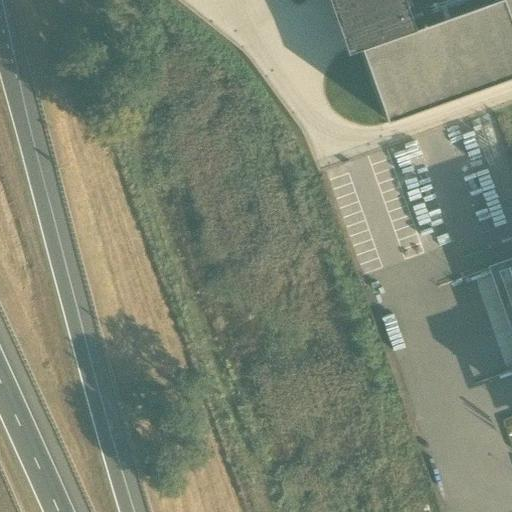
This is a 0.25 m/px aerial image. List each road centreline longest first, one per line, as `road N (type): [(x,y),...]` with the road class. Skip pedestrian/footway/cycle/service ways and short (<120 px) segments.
road 1 (motorway): [(129,511),(0,50)]
road 2 (unknown): [(511,240),(441,264),(415,289),(413,307),(453,420),(511,398)]
road 3 (unknown): [(511,90),(367,141),(337,134),(310,111),(265,42)]
road 4 (motorway): [(56,511),(0,384)]
